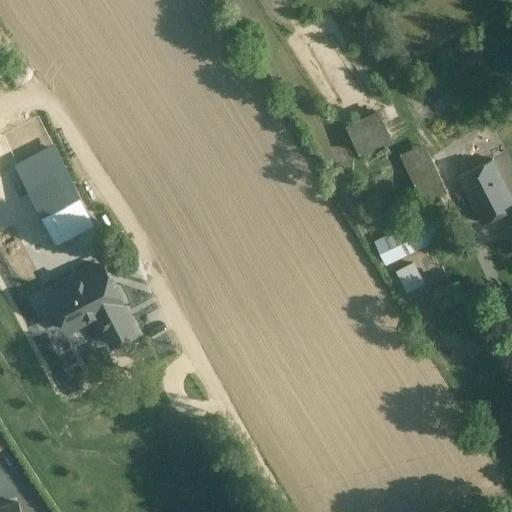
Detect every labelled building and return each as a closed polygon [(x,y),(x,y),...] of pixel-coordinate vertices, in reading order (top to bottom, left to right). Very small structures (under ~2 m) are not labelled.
[(378,107),(348,122),(360,148),(391,134),(378,107)] [(46,140),(34,146),(46,174),(59,168),(46,140)] [(402,150),(408,164),(431,154),(424,140),(402,150)] [(446,187),(431,154),(408,164),(428,208),(444,200),(439,190),(446,187)] [(511,203),(511,194),(493,155),(458,172),(481,218),(511,203)] [(92,209),(20,247),(34,272),(105,234),(92,209)] [(429,211),(399,226),(399,225),(374,237),(385,260),(440,234),(429,211)] [(406,286),(425,277),(414,255),(395,265),(406,286)] [(71,272),(47,285),(57,303),(81,290),(71,272)] [(68,325),(124,295),(112,274),(81,290),(57,303),(68,325)] [(36,290),(58,330),(68,325),(57,303),(47,285),(36,290)] [(184,363),(161,321),(127,340),(150,382),(151,381),(183,364),(184,363)] [(183,364),(151,381),(161,398),(179,388),(192,381),(183,364)] [(0,448),(9,443),(0,429),(0,448)] [(21,511),(19,502),(0,506),(0,511),(21,511)]
